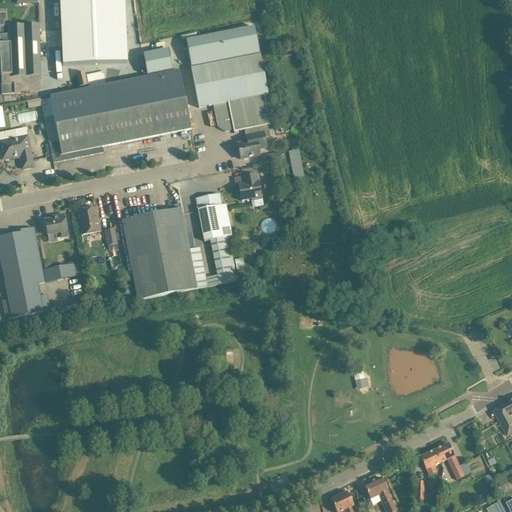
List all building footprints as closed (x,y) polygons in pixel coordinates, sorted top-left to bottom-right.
[(124,0),(59,0),(63,66),(127,63),(124,0)] [(4,31),(0,31),(0,53),(2,95),(23,94),(22,92),(40,91),(39,78),(41,77),(38,26),(3,27),(4,31)] [(255,27),(185,41),(199,109),(213,106),(217,128),(225,133),(233,131),(234,134),(235,134),(234,132),(270,125),(264,96),(268,95),(255,27)] [(168,50),(142,55),(147,76),(173,71),(168,50)] [(180,71),(115,84),(127,143),(191,130),(180,71)] [(76,75),(79,88),(87,86),(84,73),(76,75)] [(127,143),(115,84),(50,97),(50,99),(41,101),(49,144),(53,164),(103,154),(102,148),(127,143)] [(33,168),(26,129),(0,133),(0,148),(2,161),(20,157),(22,170),(33,168)] [(247,143),(237,145),(240,160),(260,156),(259,150),(267,148),(264,133),(245,137),(247,143)] [(279,153),(273,154),(275,162),(281,161),(279,153)] [(293,180),(295,180),(304,178),(301,164),(293,166),(291,166),(293,180)] [(241,178),(243,185),(238,186),(241,202),(251,200),(252,202),(262,200),(259,182),(258,182),(257,175),(241,178)] [(228,237),(232,237),(225,205),(222,206),(220,198),(216,195),(199,199),(196,202),(198,210),(204,242),(210,241),(228,237)] [(78,212),(81,226),(80,226),(82,236),(100,232),(98,219),(96,209),(78,212)] [(181,210),(151,215),(167,296),(197,290),(206,288),(198,249),(189,251),(181,210)] [(60,234),(61,239),(69,237),(64,215),(56,216),(56,219),(45,221),(48,236),(60,234)] [(167,296),(151,215),(122,221),(138,302),(167,296)] [(21,234),(0,237),(0,257),(8,300),(3,302),(6,316),(8,316),(9,320),(44,313),(38,285),(76,277),(74,265),(42,271),(34,229),(20,232),(21,234)] [(107,246),(117,245),(114,231),(105,233),(107,246)] [(210,241),(219,286),(237,283),(228,237),(210,241)] [(354,374),(356,382),(355,382),(357,390),(368,388),(366,380),(363,380),(362,373),(354,374)] [(511,401),(494,412),(502,426),(508,436),(511,433),(511,401)] [(448,444),(434,451),(440,464),(447,460),(450,466),(457,463),(454,457),(455,457),(448,444)] [(440,464),(434,451),(420,458),(426,471),(426,470),(429,476),(436,473),(433,467),(440,464)] [(493,456),(487,459),(490,466),(496,462),(493,456)] [(464,477),(471,474),(466,464),(459,467),(464,477)] [(452,470),(457,481),(464,477),(459,467),(452,470)] [(381,478),(364,486),(373,506),(381,503),(384,511),(395,511),(397,511),(381,478)] [(415,500),(423,500),(424,482),(415,482),(415,500)] [(347,493),(331,501),(336,511),(354,511),(352,507),(353,506),(347,493)] [(504,511),(501,503),(491,508),(492,508),(488,510),(488,511),(504,511)]
